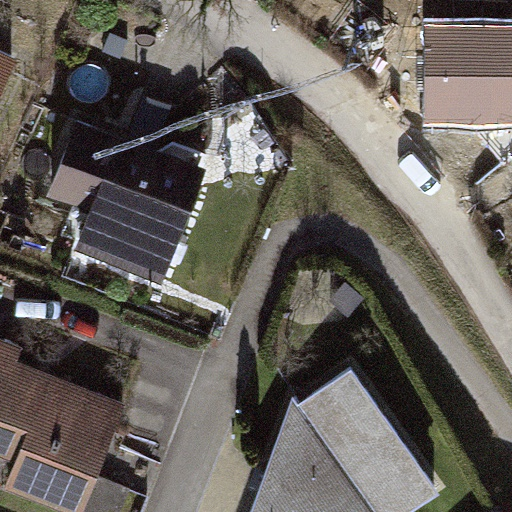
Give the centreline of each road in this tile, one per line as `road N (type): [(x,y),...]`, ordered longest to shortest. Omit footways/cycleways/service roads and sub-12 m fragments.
road 1 (residential): [(511,422),(407,278),(336,232),(311,232),(290,243),(266,279),(176,511)]
road 2 (residential): [(511,337),(386,142),(320,73),(204,0)]
